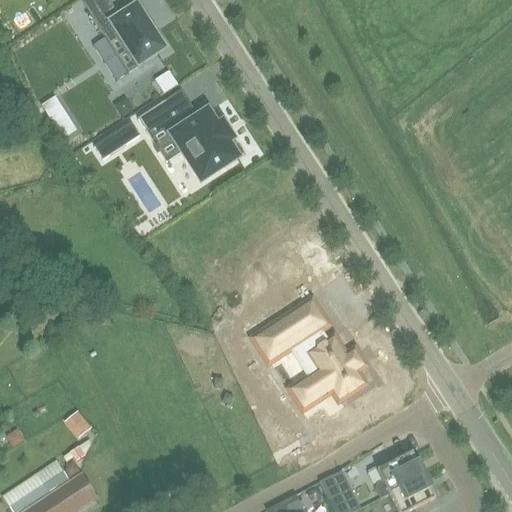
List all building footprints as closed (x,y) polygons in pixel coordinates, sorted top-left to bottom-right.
[(113,8),(92,21),(105,40),(93,48),(116,83),(128,76),(138,69),(165,52),(154,35),(147,24),(136,8),(119,18),(113,8)] [(168,74),(155,83),(163,96),(177,87),(168,74)] [(165,103),(137,121),(148,137),(163,128),(181,155),(200,185),(237,161),(228,145),(233,142),(222,126),(217,129),(207,114),(198,119),(182,129),(165,103)] [(101,145),(94,149),(102,162),(109,158),(101,145)] [(310,339),(293,313),(250,341),(268,368),(291,353),(308,379),(305,381),(319,403),(332,395),(338,405),(365,387),(357,375),(362,371),(350,354),(345,357),(333,339),(326,343),(320,334),(319,333),(310,339)] [(77,415),(67,424),(78,438),(89,430),(77,415)] [(322,419),(305,427),(315,450),(332,442),(322,419)] [(376,486),(375,491),(380,501),(388,496),(423,479),(411,455),(394,464),(393,462),(394,461),(393,460),(375,469),(382,483),(376,486)] [(3,500),(10,511),(24,511),(69,483),(57,464),(3,500)] [(32,510),(33,511),(78,511),(95,501),(81,478),(32,510)] [(414,511),(435,502),(423,479),(388,496),(396,511),(414,511)] [(332,511),(348,511),(340,496),(328,502),(332,511)] [(284,511),(302,511),(298,502),(284,509),(284,511)]
